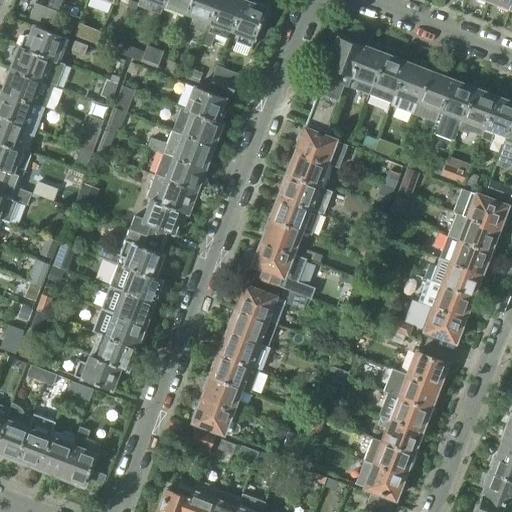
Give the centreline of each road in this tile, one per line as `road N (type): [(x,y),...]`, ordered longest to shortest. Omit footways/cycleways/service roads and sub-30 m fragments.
road 1 (residential): [(313,0),(125,511)]
road 2 (residential): [(428,511),(511,295)]
road 3 (residential): [(511,56),(366,0)]
